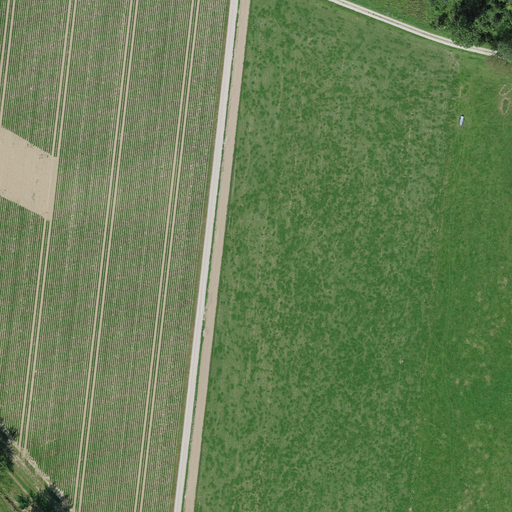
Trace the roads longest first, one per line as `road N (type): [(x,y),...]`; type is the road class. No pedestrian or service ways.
road 1 (track): [(237,0),(179,511)]
road 2 (track): [(332,0),(424,36),(511,58)]
